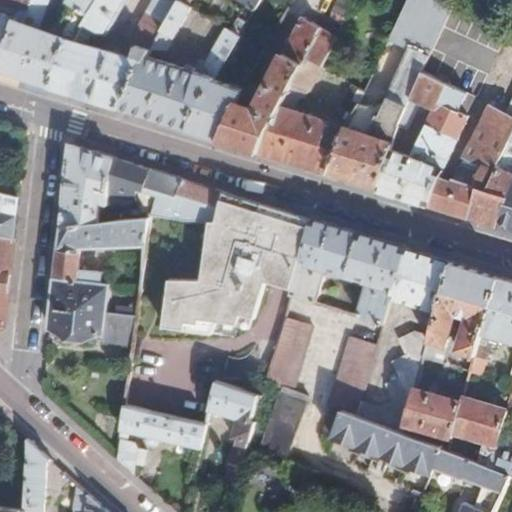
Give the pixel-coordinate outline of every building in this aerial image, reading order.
[(0,64),(0,73),(47,87),(71,42),(76,35),(97,0),(69,0),(64,10),(69,12),(53,37),(38,31),(47,0),(29,0),(24,19),(0,64)] [(0,0),(0,64),(24,19),(29,0),(0,0)] [(47,87),(118,110),(144,59),(151,48),(172,12),(179,0),(155,0),(119,58),(71,42),(47,87)] [(125,0),(97,0),(76,35),(86,41),(90,34),(101,40),(125,0)] [(192,0),(179,0),(172,12),(151,48),(166,52),(191,9),(188,7),(192,0)] [(261,0),(233,0),(254,12),(261,0)] [(343,127),(328,174),(376,189),(389,152),(392,143),(397,130),(403,110),(407,99),(408,96),(419,72),(454,0),(404,0),(392,25),(412,35),(376,113),(372,111),(364,133),(343,127)] [(346,20),(356,0),(337,0),(331,12),(346,20)] [(327,20),(342,29),(346,20),(331,12),(327,20)] [(144,59),(118,110),(217,140),(233,105),(240,91),(218,84),(230,82),(235,72),(222,66),(247,25),(237,20),(229,34),(225,32),(205,65),(196,62),(193,74),(144,59)] [(217,140),(257,153),(266,130),(305,60),(322,69),(336,40),(301,20),(253,110),(233,105),(217,140)] [(454,35),(446,56),(487,71),(495,50),(454,35)] [(257,153),(328,174),(343,127),(293,113),(302,95),(307,98),(322,69),(305,60),(266,130),(257,153)] [(389,152),(376,189),(394,195),(433,207),(439,179),(465,115),(455,111),(464,91),(419,72),(408,96),(407,99),(429,108),(410,158),(389,152)] [(354,87),(361,90),(365,82),(356,77),(352,80),(350,85),(354,87)] [(336,106),(350,112),(354,104),(348,100),(354,87),(350,85),(347,84),(336,106)] [(354,104),(361,90),(354,87),(348,100),(354,104)] [(496,170),(511,133),(511,117),(486,106),(464,157),(496,170)] [(413,113),(403,110),(397,130),(406,133),(413,113)] [(470,219),(497,227),(511,193),(511,133),(496,170),(492,180),(486,192),(476,188),(470,219)] [(70,145),(60,225),(98,221),(101,200),(110,203),(114,159),(70,145)] [(224,193),(114,159),(110,203),(129,202),(141,199),(139,210),(142,210),(142,215),(145,215),(206,220),(215,221),(224,193)] [(433,207),(470,219),(476,188),(486,192),(492,180),(459,170),(452,183),(439,179),(433,207)] [(0,237),(14,241),(19,198),(0,193),(0,237)] [(290,213),(224,193),(215,221),(206,220),(187,281),(166,277),(158,323),(185,327),(187,319),(200,323),(201,318),(236,323),(239,316),(254,320),(265,283),(269,284),(290,213)] [(511,193),(497,227),(511,231),(511,193)] [(291,291),(312,220),(290,213),(269,284),(291,291)] [(98,221),(60,225),(53,278),(99,282),(100,269),(78,267),(79,245),(142,241),(145,215),(142,215),(98,221)] [(369,238),(312,220),(291,291),(316,299),(326,265),(368,278),(358,312),(384,321),(391,300),(407,250),(369,238)] [(0,330),(6,328),(14,241),(0,237),(0,330)] [(451,263),(407,250),(391,300),(436,314),(451,263)] [(499,278),(451,263),(436,314),(429,336),(422,359),(441,365),(456,315),(467,318),(457,352),(468,355),(466,362),(473,363),(499,278)] [(99,282),(53,278),(47,328),(102,331),(100,339),(128,343),(132,313),(104,310),(107,283),(99,282)] [(511,282),(499,278),(473,363),(470,373),(480,376),(489,343),(496,345),(498,339),(511,342),(511,368),(509,378),(511,379),(511,282)] [(313,322),(285,313),(265,380),(292,387),(313,322)] [(359,403),(378,342),(348,332),(325,405),(342,411),(355,416),(359,403)] [(359,403),(355,416),(400,434),(403,425),(413,390),(422,359),(429,336),(415,332),(399,340),(406,359),(393,364),(401,380),(386,386),(394,402),(379,409),(359,403)] [(245,451),(261,394),(212,378),(207,404),(239,414),(233,436),(237,437),(223,481),(235,485),(245,451)] [(461,405),(413,390),(403,425),(450,440),(461,405)] [(305,401),(278,393),(260,451),(287,459),(305,401)] [(462,399),(461,405),(450,440),(495,451),(506,416),(508,411),(462,399)] [(120,401),(113,456),(135,476),(135,465),(144,466),(144,448),(134,447),(131,439),(125,438),(127,427),(197,446),(202,424),(120,401)] [(355,416),(342,411),(334,436),(432,477),(435,470),(504,498),(506,494),(511,484),(511,480),(511,478),(400,434),(355,416)] [(511,417),(506,416),(495,451),(511,456),(511,417)] [(44,511),(48,455),(30,437),(24,509),(23,511),(110,511),(111,511),(77,481),(72,508),(84,510),(83,511),(44,511)]
